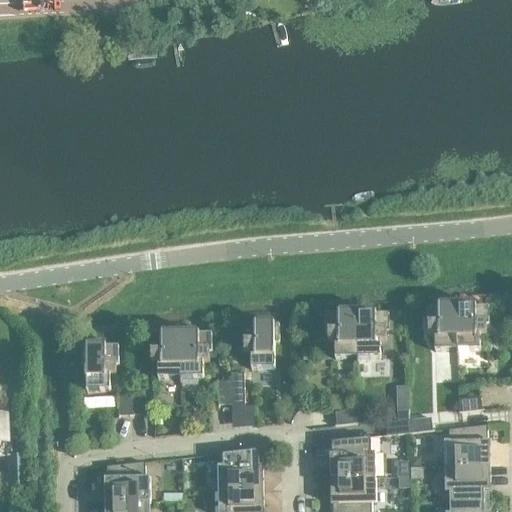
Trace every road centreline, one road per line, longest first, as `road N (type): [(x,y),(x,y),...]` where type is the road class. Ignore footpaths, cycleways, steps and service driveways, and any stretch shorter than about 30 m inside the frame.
road 1 (unclassified): [(511,225),(0,284)]
road 2 (residential): [(293,511),(293,434),(66,457)]
road 3 (residential): [(126,0),(0,10)]
